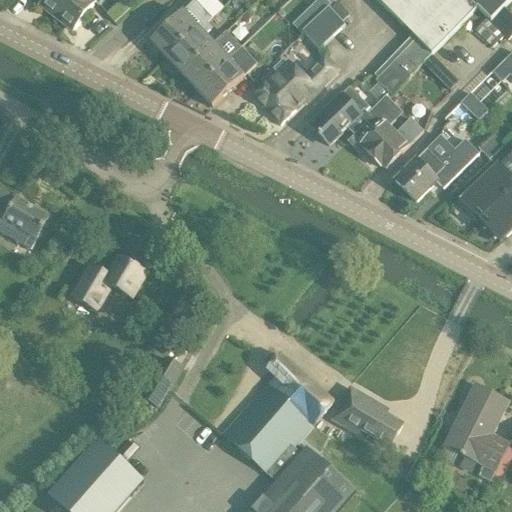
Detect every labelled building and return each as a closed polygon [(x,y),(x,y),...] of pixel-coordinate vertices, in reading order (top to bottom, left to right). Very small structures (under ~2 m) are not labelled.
[(71,0),(46,0),(42,6),(58,18),(71,0)] [(104,0),(71,0),(58,18),(74,31),(94,4),(99,7),(104,0)] [(511,0),(375,0),(417,40),(377,82),(393,97),(478,10),(488,20),(482,25),(490,33),(509,13),(505,8),(511,1),(511,0)] [(197,1),(153,44),(167,59),(212,17),(197,1)] [(121,3),(106,17),(114,26),(129,13),(121,3)] [(320,52),(346,27),(329,9),(303,34),(320,52)] [(490,33),(482,25),(477,31),(494,48),(505,36),(509,41),(511,37),(511,15),(509,13),(490,33)] [(212,17),(167,59),(182,75),(219,39),(212,32),(215,30),(210,24),(215,20),(212,17)] [(219,39),(182,75),(197,90),(228,61),(241,49),(226,32),(219,39)] [(511,56),(510,55),(499,66),(511,78),(511,56)] [(308,83),(286,59),(275,70),(279,75),(254,98),(281,127),(305,104),(306,105),(339,72),(329,62),(308,83)] [(228,61),(197,90),(213,107),(250,71),(245,65),(238,71),(228,61)] [(449,71),(440,80),(449,89),(458,80),(449,71)] [(350,90),(343,98),(312,128),(330,147),(348,129),(354,135),(370,120),(367,118),(369,116),(366,112),(369,109),(350,90)] [(487,112),(470,95),(461,104),(477,121),(487,112)] [(370,120),(354,135),(355,136),(348,143),(361,155),(365,151),(382,168),(383,167),(387,170),(424,133),(411,121),(397,135),(390,129),(397,122),(394,119),(401,112),(386,98),(369,116),(367,118),(370,120)] [(490,161),(504,147),(493,135),(478,149),(490,161)] [(441,138),(396,183),(417,204),(437,183),(444,190),(479,156),(466,142),(455,152),(441,138)] [(511,160),(506,166),(502,170),(498,166),(466,197),(486,218),(506,239),(511,232),(511,160)] [(0,191),(0,233),(30,251),(37,240),(38,240),(50,219),(16,200),(14,204),(11,202),(13,199),(0,191)] [(132,299),(146,275),(120,260),(110,278),(92,267),(74,298),(97,312),(111,287),(132,299)] [(392,448),(403,427),(373,410),(376,406),(351,392),(340,410),(332,406),(333,404),(282,357),(266,373),(274,380),(223,437),(277,486),(253,511),(339,511),(356,494),(307,451),(302,456),(295,450),(314,428),(325,416),(345,427),(348,423),(392,448)] [(183,371),(165,360),(142,399),(159,409),(183,371)] [(510,445),(494,436),(510,403),(476,386),(458,421),(461,423),(448,449),(479,464),(485,467),(481,477),(492,482),(510,445)] [(99,444),(49,500),(62,511),(119,511),(144,484),(99,444)] [(403,499),(417,507),(425,493),(412,485),(403,499)]
